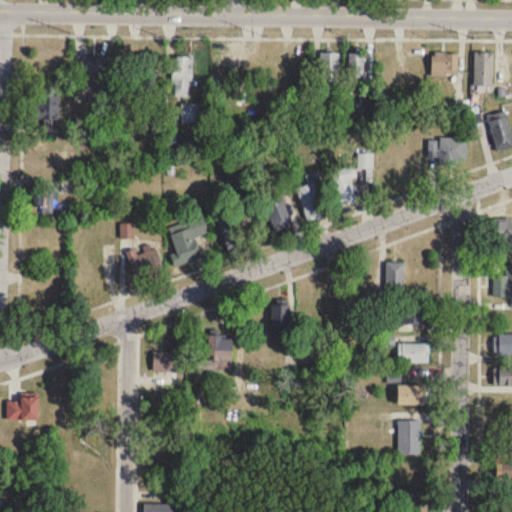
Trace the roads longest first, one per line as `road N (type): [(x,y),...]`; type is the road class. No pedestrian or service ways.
road 1 (residential): [(0,359),(511,173)]
road 2 (residential): [(0,11),(511,16)]
road 3 (residential): [(459,193),(457,511)]
road 4 (residential): [(122,317),(125,511)]
road 5 (residential): [(0,16),(0,186)]
